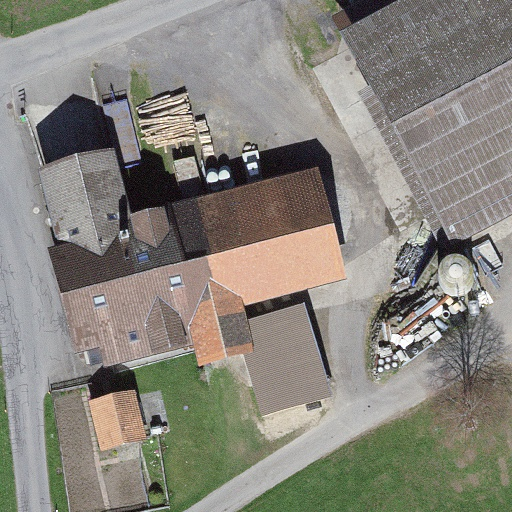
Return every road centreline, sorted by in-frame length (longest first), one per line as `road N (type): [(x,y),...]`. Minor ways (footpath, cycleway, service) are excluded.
road 1 (unclassified): [(43,511),(0,162)]
road 2 (unclassified): [(0,105),(198,0)]
